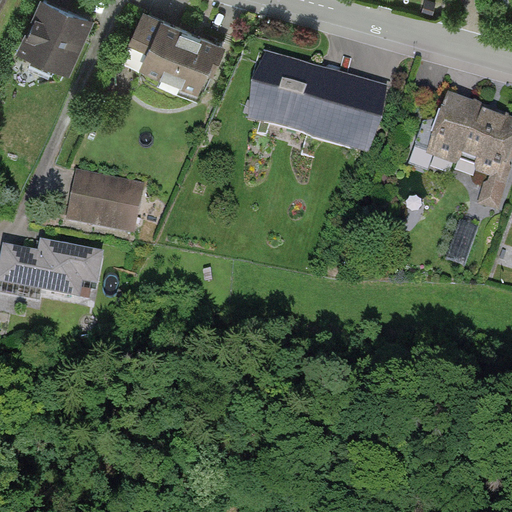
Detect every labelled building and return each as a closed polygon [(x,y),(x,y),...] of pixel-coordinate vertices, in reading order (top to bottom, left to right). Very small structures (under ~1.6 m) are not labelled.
[(55,0),(46,0),(23,47),(72,70),(96,20),(55,0)] [(229,44),(167,18),(147,67),(209,92),(229,44)] [(268,59),(251,119),(365,151),(382,90),(268,59)] [(511,176),(511,117),(453,98),(432,162),(489,181),(481,205),(500,212),(511,176)] [(137,179),(77,170),(69,221),(128,231),(137,179)] [(7,254),(1,284),(76,298),(79,285),(95,288),(101,259),(73,253),(45,248),(43,261),(7,254)]
